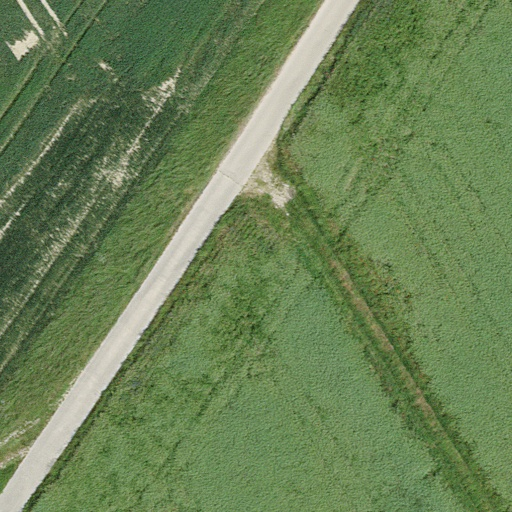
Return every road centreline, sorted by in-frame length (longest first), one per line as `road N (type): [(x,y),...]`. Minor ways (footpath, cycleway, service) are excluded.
road 1 (track): [(5,511),(344,0)]
road 2 (track): [(474,511),(241,161)]
